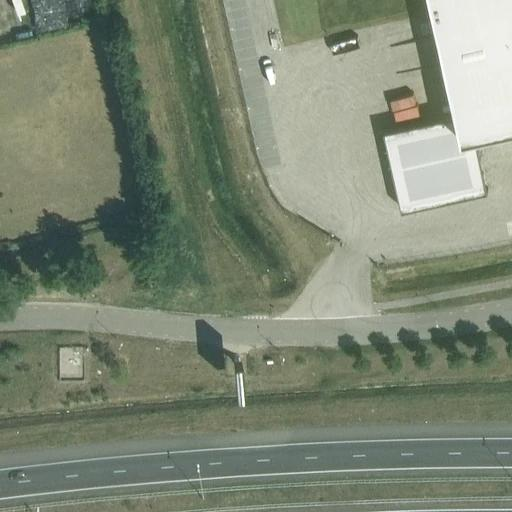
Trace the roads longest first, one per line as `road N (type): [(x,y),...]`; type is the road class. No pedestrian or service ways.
road 1 (unclassified): [(0,318),(363,336),(511,313)]
road 2 (motorway): [(511,453),(99,472),(0,487)]
